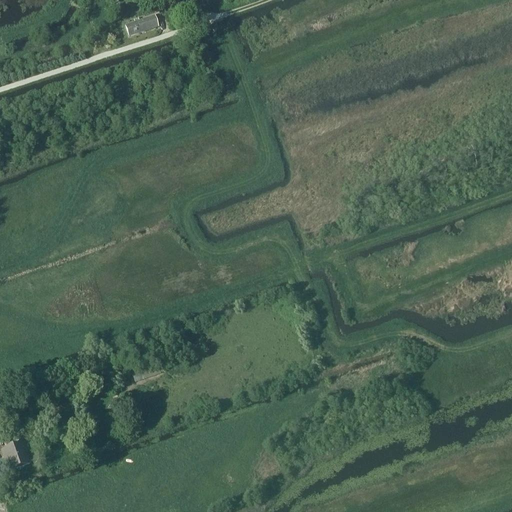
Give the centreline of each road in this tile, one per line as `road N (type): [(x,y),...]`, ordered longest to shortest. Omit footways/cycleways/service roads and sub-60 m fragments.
road 1 (track): [(216,17),(270,164),(255,180),(186,202),(180,211),(195,239),(213,252),(274,237),(337,345),(408,331),(464,352),(511,335)]
road 2 (track): [(216,17),(0,89)]
